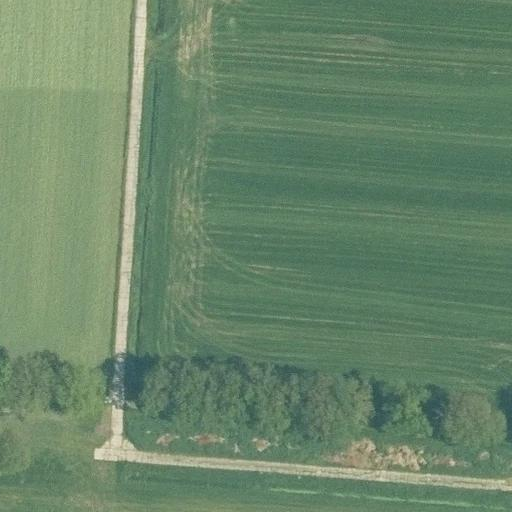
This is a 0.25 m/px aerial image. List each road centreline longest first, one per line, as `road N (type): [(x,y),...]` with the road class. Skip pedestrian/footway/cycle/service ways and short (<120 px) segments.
road 1 (track): [(140,0),(115,456)]
road 2 (track): [(511,486),(115,456)]
road 3 (track): [(115,456),(55,449),(0,422)]
